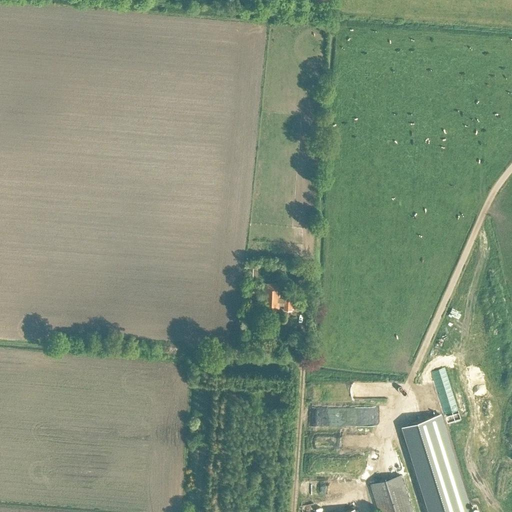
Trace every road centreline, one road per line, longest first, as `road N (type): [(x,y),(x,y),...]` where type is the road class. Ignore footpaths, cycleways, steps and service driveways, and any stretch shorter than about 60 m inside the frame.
road 1 (track): [(384,434),(494,185),(511,165)]
road 2 (track): [(291,511),(304,355)]
